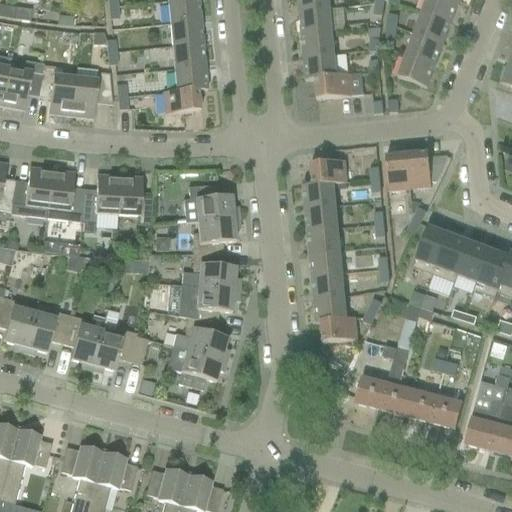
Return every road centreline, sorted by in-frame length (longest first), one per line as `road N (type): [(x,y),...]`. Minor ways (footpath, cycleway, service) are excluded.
road 1 (residential): [(260,454),(279,380),(280,337),(260,145)]
road 2 (residential): [(0,385),(260,454)]
road 3 (residential): [(260,145),(142,149),(0,137)]
road 4 (residential): [(260,454),(474,511)]
road 5 (residential): [(260,145),(431,127),(449,115)]
road 6 (residential): [(449,115),(488,127),(466,200),(511,218)]
road 7 (residential): [(226,0),(237,114),(260,145)]
road 8 (residential): [(260,145),(273,109),(264,0)]
road 9 (residential): [(449,115),(495,0)]
